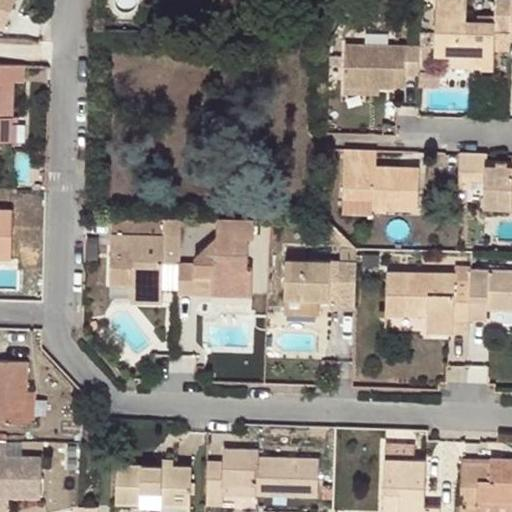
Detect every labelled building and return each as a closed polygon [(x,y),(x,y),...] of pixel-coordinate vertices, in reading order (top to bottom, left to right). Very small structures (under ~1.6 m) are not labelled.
[(0,0),(0,24),(9,28),(19,0),(0,0)] [(509,0),(491,0),(491,22),(465,22),(464,0),(433,0),(433,55),(450,58),(481,65),(480,68),(494,69),(495,49),(495,33),(509,33),(509,0)] [(93,14),(92,26),(104,26),(104,13),(93,14)] [(495,49),(509,49),(509,41),(509,33),(495,33),(495,49)] [(405,77),(418,78),(419,46),(344,45),(342,88),(379,89),(404,90),(405,77)] [(450,66),(480,68),(481,65),(450,58),(450,66)] [(23,93),(24,77),(0,76),(0,154),(16,156),(17,138),(17,137),(13,137),(14,93),(23,93)] [(379,89),(342,88),(342,97),(379,98),(379,89)] [(379,150),(344,149),(343,197),(373,198),(374,208),(418,209),(418,167),(378,166),(379,150)] [(459,152),(458,186),(457,207),(469,207),(469,186),(485,187),(485,207),(511,207),(511,164),(509,165),(509,160),(488,159),(488,153),(481,153),(459,152)] [(373,198),(343,197),(343,213),(374,213),(374,208),(373,198)] [(180,218),(108,218),(108,285),(129,285),(147,303),(160,303),(161,292),(161,263),(178,264),(179,229),(180,218)] [(251,242),(252,218),(215,218),(215,238),(192,258),(192,263),(178,264),(177,292),(177,295),(193,295),(193,288),(211,288),(211,295),(251,296),(252,267),(245,267),(246,242),(251,242)] [(198,218),(180,218),(179,229),(198,229),(198,218)] [(318,226),(341,247),(357,247),(326,218),(318,226)] [(0,224),(0,272),(11,273),(12,225),(0,224)] [(288,258),(287,295),(323,297),(335,297),(335,306),(355,306),(357,260),(357,247),(341,247),(341,259),(288,258)] [(161,292),(177,292),(178,264),(161,263),(161,292)] [(457,272),(457,279),(471,280),(471,270),(471,265),(456,264),(456,272),(457,272)] [(469,323),(471,280),(457,279),(457,272),(456,272),(388,270),(386,315),(420,316),(421,307),(430,308),(430,316),(429,332),(453,333),(453,332),(453,322),(469,323)] [(471,270),(471,280),(469,323),(486,323),(487,311),(508,311),(511,311),(511,270),(489,270),(471,270)] [(147,303),(129,285),(129,303),(147,303)] [(323,297),(287,295),(286,309),(322,309),(323,297)] [(421,307),(420,316),(430,316),(430,308),(421,307)] [(453,332),(469,332),(469,323),(453,322),(453,332)] [(0,433),(29,435),(30,402),(32,372),(0,369),(0,433)] [(30,402),(29,435),(39,435),(41,402),(30,402)] [(222,459),(207,459),(205,506),(223,506),(223,495),(223,486),(256,487),(256,495),(318,497),(320,458),(260,455),(260,447),(223,446),(223,450),(222,459)] [(12,462),(12,447),(0,447),(0,504),(15,505),(46,506),(46,463),(12,462)] [(207,450),(207,459),(222,459),(223,450),(207,450)] [(491,462),(462,461),(460,503),(480,503),(480,499),(511,500),(511,455),(491,455),(491,462)] [(442,511),(443,506),(428,505),(430,460),(388,459),(385,511),(442,511)] [(159,505),(189,506),(191,466),(172,465),(163,465),(117,464),(116,504),(159,505)] [(223,486),(223,495),(256,495),(256,487),(223,486)] [(511,511),(511,500),(480,499),(480,503),(479,511),(511,511)]
